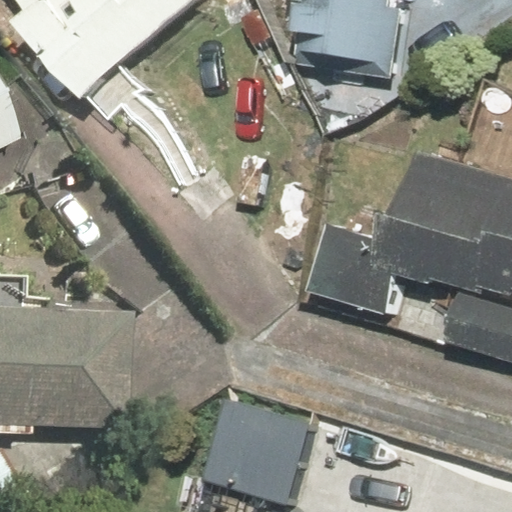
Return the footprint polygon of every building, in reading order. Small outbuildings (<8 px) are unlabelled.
[(17,0),(107,102),(221,3),(218,0),(17,0)] [(301,0),(293,60),(400,74),(409,0),(301,0)] [(0,69),(0,144),(30,130),(0,69)] [(511,182),(440,159),(405,268),(511,302),(511,182)] [(511,311),(477,299),(460,348),(511,367),(511,311)] [(118,319),(0,314),(0,431),(113,436),(118,319)] [(239,407),(216,487),(300,510),(322,429),(239,407)] [(0,476),(0,511),(11,511),(22,504),(0,476)]
